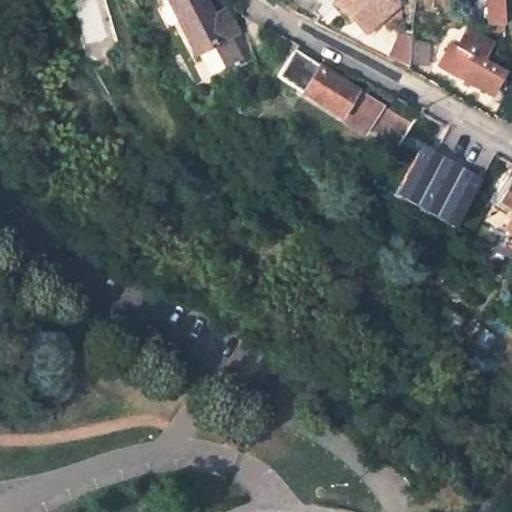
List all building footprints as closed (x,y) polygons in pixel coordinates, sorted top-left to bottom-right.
[(213,45),(227,70),(251,58),(225,8),(228,5),(225,0),(160,0),(163,6),(159,8),(158,12),(163,23),(167,25),(176,21),(194,55),(213,45)] [(369,38),(375,33),(369,26),(387,10),(382,5),(388,0),(337,0),(336,1),(354,21),(369,38)] [(503,0),(490,0),(492,24),(505,24),(503,0)] [(336,1),(332,5),(350,25),(354,21),(336,1)] [(470,56),(458,77),(491,96),(504,73),(484,62),(484,55),(490,44),(466,30),(456,48),(470,56)] [(424,44),(408,43),(408,67),(424,74),(424,44)] [(317,67),(293,51),(277,75),(366,134),(370,129),(396,145),(410,124),(319,64),(317,67)] [(437,137),(444,127),(418,112),(411,122),(437,137)] [(511,183),(501,201),(511,208),(511,210),(503,229),(511,233),(511,183)] [(420,191),(411,186),(402,200),(411,205),(420,191)] [(432,497),(430,486),(417,489),(419,500),(432,497)]
